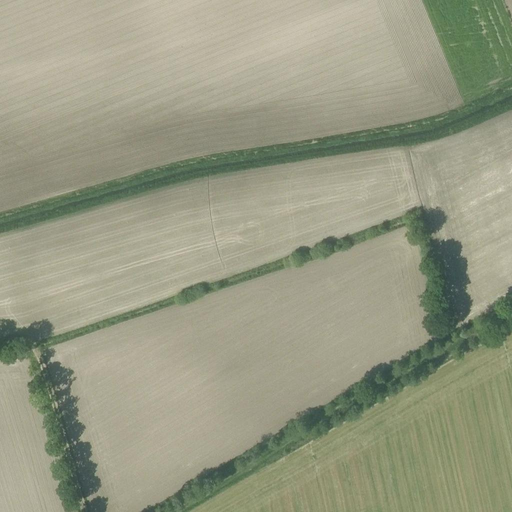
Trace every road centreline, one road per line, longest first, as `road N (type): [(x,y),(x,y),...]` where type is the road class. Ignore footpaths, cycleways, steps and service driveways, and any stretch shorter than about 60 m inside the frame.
road 1 (track): [(511,319),(164,511)]
road 2 (track): [(84,511),(30,342),(0,345)]
